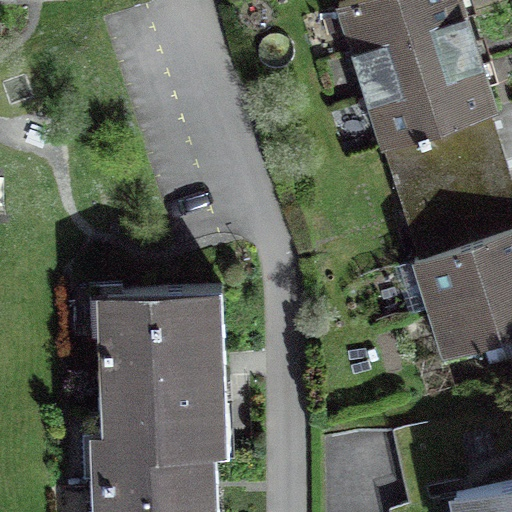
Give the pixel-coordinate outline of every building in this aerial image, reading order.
[(341,0),(340,1),(354,48),(465,13),(461,0),(341,0)] [(354,48),(369,95),(480,61),(465,13),(354,48)] [(480,61),(369,95),(384,142),(491,109),(495,108),(480,61)] [(511,176),(491,109),(384,142),(419,254),(511,225),(511,176)] [(429,304),(511,278),(511,225),(419,254),(414,256),(429,304)] [(511,278),(429,304),(444,351),(484,338),(490,357),(511,352),(511,278)] [(222,283),(108,287),(109,329),(96,330),(102,469),(90,469),(91,483),(218,478),(215,393),(226,392),(222,283)] [(219,511),(218,478),(91,483),(91,494),(104,493),(104,511),(219,511)] [(511,511),(511,478),(456,490),(460,511),(511,511)]
